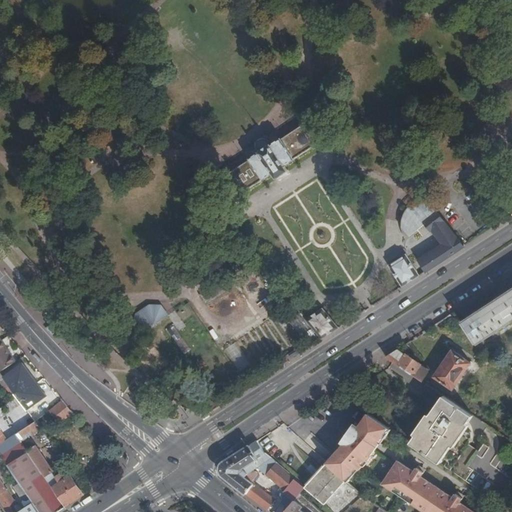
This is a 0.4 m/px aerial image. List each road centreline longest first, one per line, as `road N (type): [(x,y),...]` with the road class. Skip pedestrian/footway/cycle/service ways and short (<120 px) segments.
road 1 (primary): [(511,231),(171,457)]
road 2 (primary): [(188,470),(511,253)]
road 3 (primary): [(171,457),(79,381),(0,290)]
